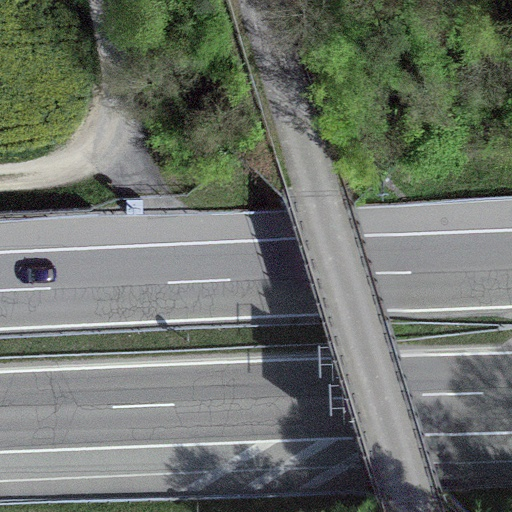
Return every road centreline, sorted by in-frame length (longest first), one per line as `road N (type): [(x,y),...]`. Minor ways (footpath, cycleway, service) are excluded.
road 1 (unclassified): [(261,0),(416,511)]
road 2 (motorway): [(511,268),(0,290)]
road 3 (motorway): [(0,412),(511,392)]
road 4 (track): [(0,175),(51,173),(94,149),(109,102)]
road 5 (track): [(420,0),(449,46),(478,63),(511,69)]
